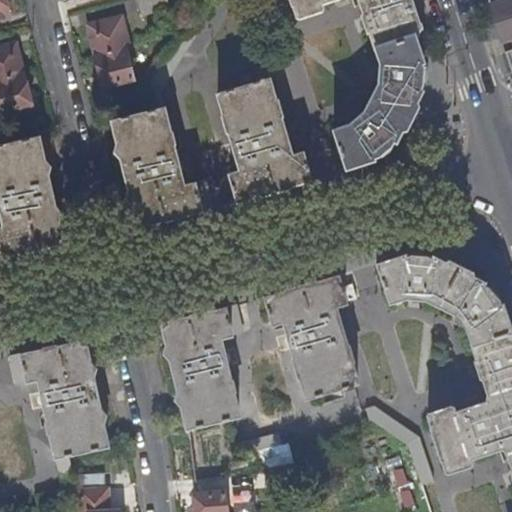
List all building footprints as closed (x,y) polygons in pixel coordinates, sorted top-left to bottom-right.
[(215,0),(201,0),(142,90),(148,113),(110,123),(135,226),(208,207),(208,206),(202,182),(180,187),(156,93),(215,0)] [(163,0),(132,0),(137,15),(166,8),(163,0)] [(289,0),(295,17),(319,9),(317,4),(327,0),(356,0),(362,18),(360,18),(365,33),(367,32),(379,65),(377,66),(376,83),(363,111),(350,122),(350,124),(323,132),(334,171),(334,172),(371,161),(371,156),(375,156),(389,145),(389,140),(393,141),(418,92),(416,91),(419,84),(419,68),(418,64),(420,62),(412,36),(416,28),(407,0),(289,0)] [(511,0),(496,0),(488,3),(500,41),(511,37),(511,0)] [(126,50),(118,19),(86,27),(102,88),(130,80),(123,51),(126,50)] [(0,110),(28,104),(12,44),(0,46),(0,110)] [(511,73),(511,47),(503,50),(511,72),(511,73)] [(309,180),(308,178),(301,153),(289,157),(266,80),(216,95),(236,170),(226,174),(233,200),(234,202),(309,180)] [(0,256),(59,243),(36,137),(0,145),(0,223),(0,225),(0,256)] [(363,266),(364,269),(376,305),(399,297),(418,300),(420,298),(452,314),(452,316),(461,329),(465,330),(476,363),(474,364),(479,379),(480,379),(485,396),(484,403),(451,414),(448,408),(425,416),(445,474),(468,466),(467,459),(498,450),(506,454),(511,471),(509,472),(511,481),(511,397),(509,388),(511,386),(511,333),(509,332),(500,306),(497,306),(494,299),(486,288),(478,284),(479,282),(432,257),(428,260),(422,256),(412,258),(410,256),(403,259),(402,254),(363,266)] [(261,296),(262,300),(270,325),(281,322),(304,399),(355,383),(331,307),(343,303),(334,277),(334,276),(261,296)] [(233,304),(158,324),(185,427),(224,417),(235,457),(366,422),(402,439),(423,488),(434,484),(413,431),(367,408),(248,442),(240,437),(235,417),(238,416),(218,339),(241,333),(233,304)] [(82,342),(6,358),(13,385),(35,381),(61,491),(38,496),(41,506),(75,499),(65,457),(107,447),(82,342)] [(291,486),(285,465),(261,471),(266,492),(291,486)] [(191,495),(192,511),(223,511),(222,493),(191,495)]
